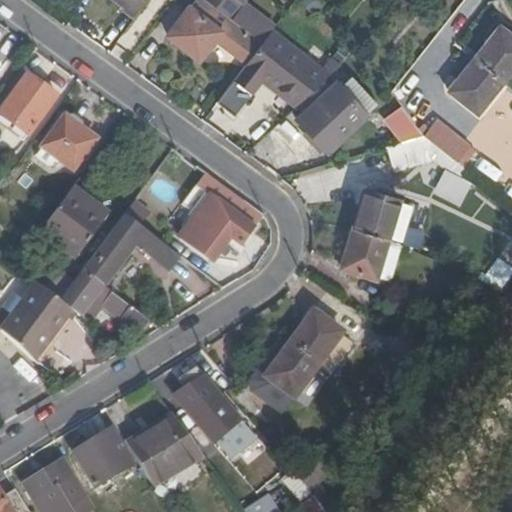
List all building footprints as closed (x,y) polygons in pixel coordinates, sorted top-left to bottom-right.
[(121,0),(138,12),(146,0),(121,0)] [(205,0),(207,1),(260,43),(270,30),(272,26),(243,2),(245,0),(205,0)] [(214,39),(245,63),(260,43),(207,1),(198,14),(191,8),(169,36),(198,59),(214,39)] [(473,63),(500,86),(511,70),(511,38),(500,29),(473,63)] [(330,75),(270,30),(260,43),(245,63),(217,100),(235,113),(247,97),(262,78),(297,105),(330,75)] [(477,113),(500,86),(473,63),(449,92),(477,113)] [(30,75),(28,73),(0,110),(0,114),(29,135),(58,96),(40,83),(43,79),(32,72),(30,75)] [(371,114),(340,80),(300,117),(331,151),(371,114)] [(43,149),(57,160),(73,171),(96,140),(67,118),(43,149)] [(424,136),(457,163),(467,150),(434,124),(424,136)] [(433,156),(419,134),(387,144),(393,169),(433,156)] [(51,168),(57,160),(43,149),(37,157),(51,168)] [(241,245),(262,216),(211,179),(203,190),(210,195),(226,207),(195,249),(211,262),(230,237),(241,245)] [(71,191),(44,228),(80,254),(107,217),(71,191)] [(387,240),(399,202),(364,191),(353,229),(387,240)] [(178,238),(195,249),(226,207),(210,195),(178,238)] [(387,240),(402,247),(415,206),(399,201),(399,202),(387,240)] [(123,214),(83,270),(103,286),(134,246),(168,271),(179,256),(123,214)] [(375,280),(377,273),(387,240),(353,229),(341,270),(375,280)] [(393,278),(402,247),(387,240),(377,273),(393,278)] [(57,264),(41,287),(60,301),(77,279),(57,264)] [(77,279),(60,301),(64,304),(71,309),(77,314),(80,316),(88,322),(104,302),(141,331),(144,327),(148,330),(152,324),(103,286),(83,270),(77,279)] [(41,287),(36,283),(11,315),(0,329),(0,331),(32,361),(71,309),(64,304),(60,301),(41,287)] [(1,308),(0,309),(0,329),(11,315),(1,308)] [(77,314),(71,309),(32,361),(37,365),(77,314)] [(316,310),(291,342),(319,364),(344,331),(316,310)] [(397,338),(431,362),(440,350),(405,326),(397,338)] [(344,331),(319,364),(332,374),(356,342),(344,331)] [(431,362),(397,338),(387,351),(408,366),(405,370),(424,383),(436,365),(431,362)] [(319,364),(291,342),(266,375),(295,396),(319,364)] [(203,377),(174,396),(213,442),(224,434),(241,453),(256,439),(203,377)] [(368,401),(377,408),(387,396),(377,389),(368,401)] [(367,422),(377,408),(368,401),(358,414),(367,422)] [(127,445),(174,415),(170,411),(124,440),(127,445)] [(127,445),(152,486),(202,455),(174,415),(127,445)] [(133,464),(111,430),(74,453),(95,487),(133,464)] [(299,464),(317,484),(330,474),(312,453),(299,464)] [(96,511),(64,459),(22,485),(39,511),(96,511)] [(0,511),(29,511),(16,491),(3,498),(0,492),(0,511)] [(303,504),(292,511),(305,511),(306,511),(327,511),(314,497),(303,504)]
